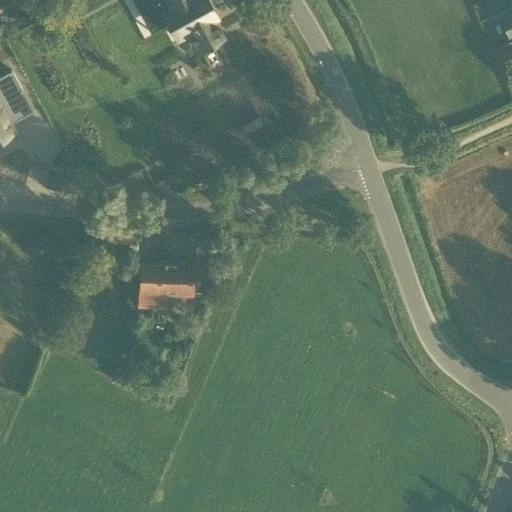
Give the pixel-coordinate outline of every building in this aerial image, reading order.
[(144,0),(145,1),(147,0),(156,0),(161,8),(159,9),(174,37),(186,30),(196,48),(219,35),(210,18),(214,15),(205,0),(144,0)] [(0,137),(13,130),(9,124),(0,107),(0,104),(23,92),(10,68),(0,72),(0,137)] [(259,117),(249,122),(253,130),(263,125),(259,117)] [(135,236),(107,234),(106,252),(135,253),(135,236)] [(191,296),(191,282),(192,262),(140,260),(140,280),(139,307),(160,307),(161,295),(191,296)] [(112,379),(143,394),(146,388),(141,386),(146,377),(127,368),(125,370),(118,367),(112,379)]
